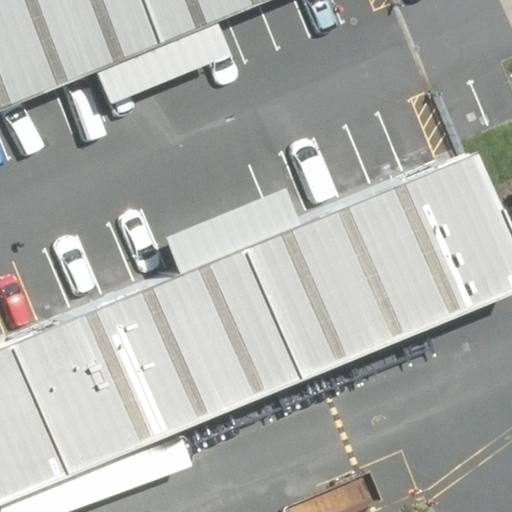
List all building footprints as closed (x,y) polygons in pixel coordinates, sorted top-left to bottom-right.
[(122,0),(0,0),(0,88),(136,32),(122,0)] [(122,0),(136,32),(214,0),(122,0)] [(453,140),(221,239),(274,363),(506,264),(453,140)] [(221,239),(0,332),(0,362),(43,462),(274,363),(221,239)] [(0,479),(43,462),(0,362),(0,479)]
